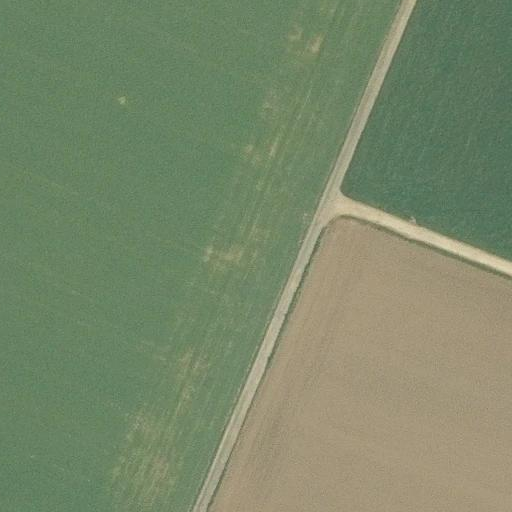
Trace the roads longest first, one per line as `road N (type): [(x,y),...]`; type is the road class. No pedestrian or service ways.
road 1 (track): [(201,511),(411,0)]
road 2 (unknown): [(324,211),(511,279)]
